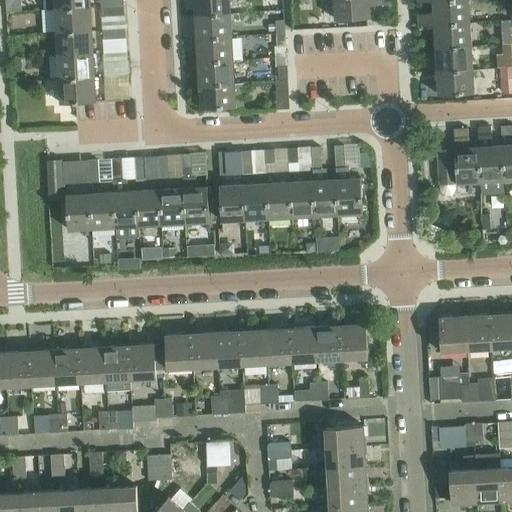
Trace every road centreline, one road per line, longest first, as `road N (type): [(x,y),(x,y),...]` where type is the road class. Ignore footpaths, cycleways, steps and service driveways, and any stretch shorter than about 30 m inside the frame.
road 1 (unclassified): [(0,302),(400,278)]
road 2 (residential): [(414,511),(400,278)]
road 3 (residential): [(395,117),(165,133)]
road 4 (residential): [(400,278),(395,117)]
road 5 (residential): [(395,117),(391,67),(306,71)]
road 6 (residential): [(165,133),(156,0)]
